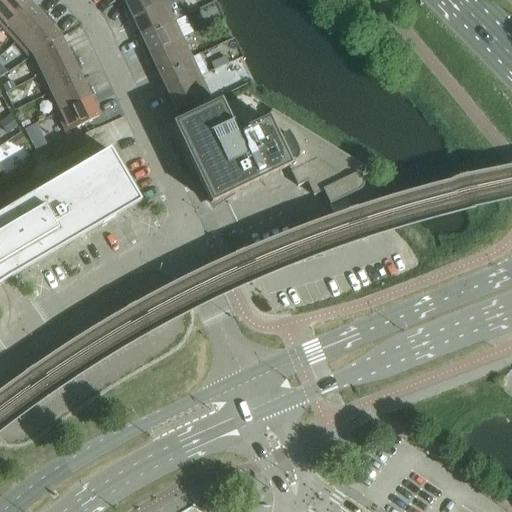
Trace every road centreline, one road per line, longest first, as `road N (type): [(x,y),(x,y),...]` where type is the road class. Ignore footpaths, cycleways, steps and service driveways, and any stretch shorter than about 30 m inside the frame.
road 1 (tertiary): [(511,270),(245,376)]
road 2 (tertiary): [(245,376),(103,446),(12,511)]
road 3 (tertiary): [(274,406),(511,310)]
road 4 (tertiary): [(73,511),(179,446),(250,417)]
road 5 (residential): [(22,325),(133,259),(184,239)]
road 6 (residential): [(0,202),(140,120)]
road 7 (residential): [(245,376),(184,239)]
road 8 (residential): [(140,120),(90,18),(73,0)]
road 9 (residential): [(184,239),(178,200),(140,120)]
